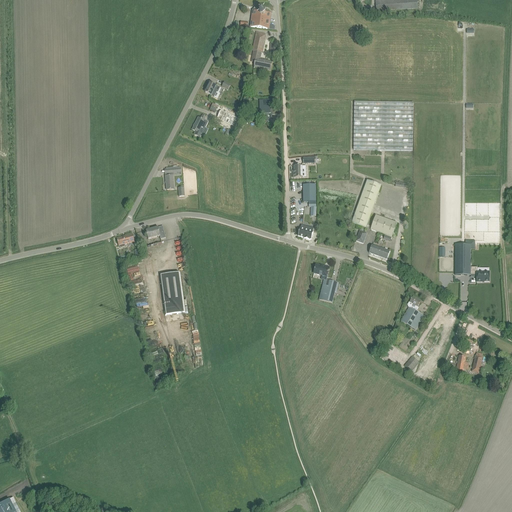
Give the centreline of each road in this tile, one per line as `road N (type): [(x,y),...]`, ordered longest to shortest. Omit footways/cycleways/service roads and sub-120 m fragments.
road 1 (unclassified): [(123,228),(234,0)]
road 2 (unclassified): [(511,335),(378,266),(288,241)]
road 3 (unclassified): [(288,241),(274,1)]
road 4 (unclassified): [(288,241),(200,215),(123,228)]
road 5 (unclassified): [(0,260),(123,228)]
